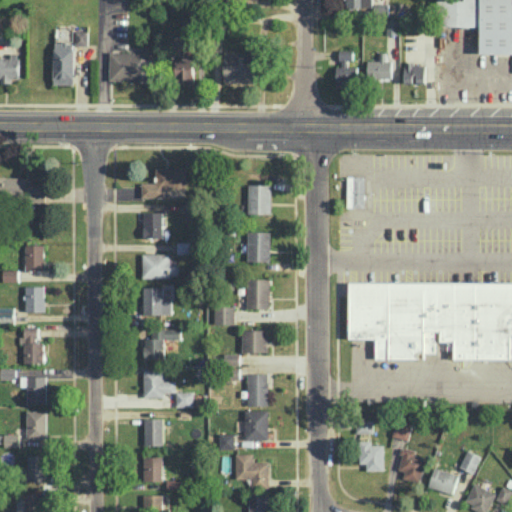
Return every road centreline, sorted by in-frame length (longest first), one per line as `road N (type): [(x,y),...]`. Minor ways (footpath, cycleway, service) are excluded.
road 1 (residential): [(95,511),(95,127)]
road 2 (tertiary): [(0,126),(318,126)]
road 3 (residential): [(319,511),(319,259)]
road 4 (tertiary): [(318,126),(511,126)]
road 5 (residential): [(319,259),(318,126)]
road 6 (residential): [(318,126),(306,103),(304,0)]
